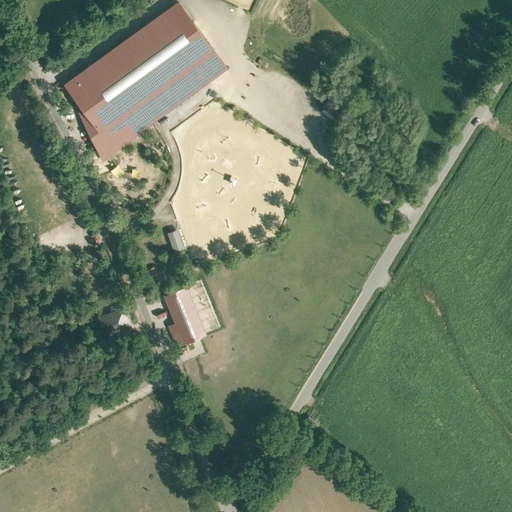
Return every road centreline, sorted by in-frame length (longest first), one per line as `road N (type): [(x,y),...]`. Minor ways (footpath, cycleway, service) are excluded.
road 1 (unclassified): [(511,54),(237,511)]
road 2 (unclassified): [(170,377),(0,12)]
road 3 (unclassified): [(170,377),(0,472)]
road 4 (unclassified): [(223,511),(170,377)]
